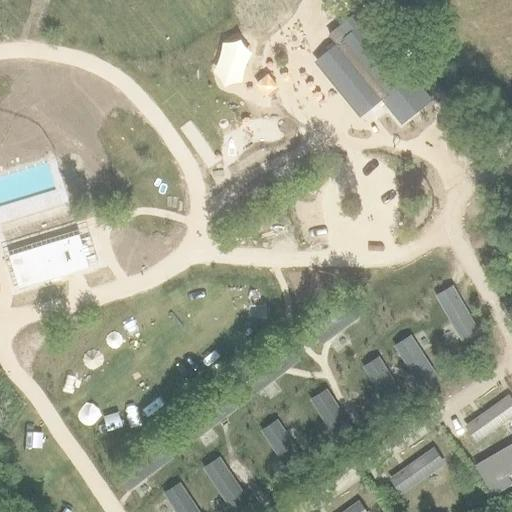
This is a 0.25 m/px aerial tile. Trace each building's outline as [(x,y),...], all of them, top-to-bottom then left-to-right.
[(401,120),(431,96),(407,66),(412,61),(400,46),(394,51),(360,9),(335,29),(343,39),(338,44),(401,120)] [(77,230),(7,250),(16,283),(86,263),(77,230)] [(453,286),(436,296),(463,342),(479,333),(453,286)] [(355,296),(312,328),(324,344),(367,312),(355,296)] [(409,336),(394,346),(424,392),(439,382),(409,336)] [(288,343),(246,376),(259,393),(301,360),(288,343)] [(408,404),(380,356),(364,365),(392,413),(408,404)] [(357,435),(329,388),(312,399),(340,446),(357,435)] [(224,392),(182,426),(196,442),(238,408),(224,392)] [(511,394),(511,393),(466,426),(478,442),(511,416),(511,394)] [(308,463),(278,419),(262,430),(292,474),(308,463)] [(162,441),(119,474),(131,490),(174,457),(162,441)] [(511,484),(511,483),(507,476),(511,473),(511,444),(475,466),(492,496),(511,484)] [(434,447),(391,479),(403,495),(446,464),(434,447)] [(234,511),(251,502),(221,456),(204,467),(233,511),(234,511)] [(200,511),(181,482),(164,493),(176,511),(200,511)] [(368,511),(360,500),(344,511),(368,511)]
